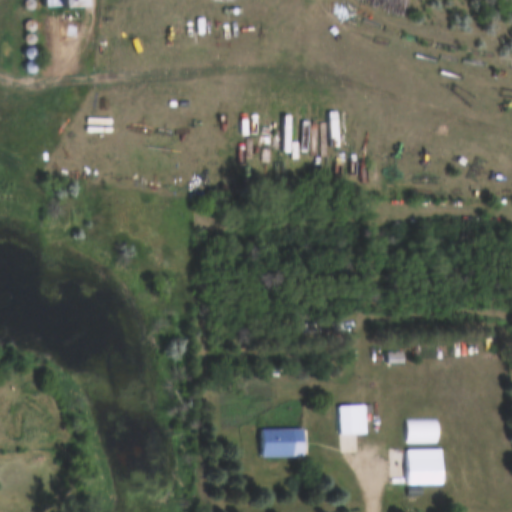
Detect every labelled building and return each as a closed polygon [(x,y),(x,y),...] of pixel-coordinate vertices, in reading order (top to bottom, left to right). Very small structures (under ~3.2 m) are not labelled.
[(76,8),(76,0),(34,0),(35,8),(76,8)] [(369,0),(412,14),(416,0),(369,0)] [(344,334),(342,322),(320,326),(322,338),(344,334)] [(404,353),(385,353),(385,364),(404,364),(404,353)] [(361,434),(366,434),(366,406),(338,406),(339,435),(345,435),(345,453),(361,452),(361,434)] [(257,430),(257,457),(304,457),(305,430),(257,430)] [(404,450),(405,484),(445,484),(445,450),(404,450)]
